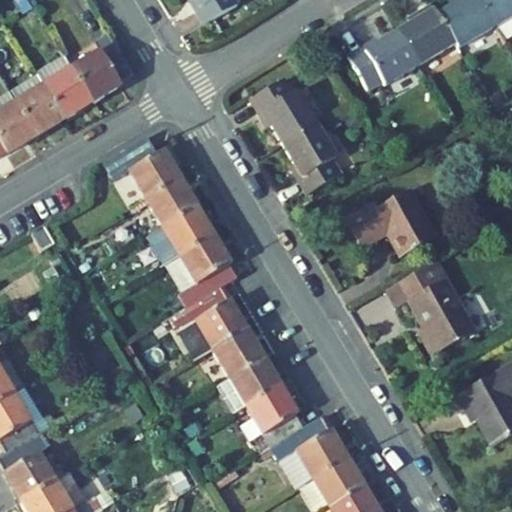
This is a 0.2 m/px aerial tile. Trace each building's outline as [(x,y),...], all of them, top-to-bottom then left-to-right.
[(238,8),(233,0),(192,0),(199,11),(196,13),(204,28),(238,8)] [(458,51),(495,29),(476,0),(454,0),(452,1),(455,6),(437,17),(455,46),(458,51)] [(511,36),(511,0),(476,0),(495,29),(503,41),(511,36)] [(396,35),(418,69),(455,46),(437,17),(431,8),(412,19),(415,23),(396,35)] [(368,93),(381,84),(384,89),(418,69),(396,35),(365,54),(363,50),(347,59),(368,93)] [(100,53),(72,70),(92,105),(134,79),(109,37),(95,45),(100,53)] [(43,87),(72,70),(64,58),(36,75),(37,77),(43,87)] [(64,122),(92,105),(72,70),(43,87),(64,122)] [(8,94),(35,139),(64,122),(43,87),(37,77),(8,94)] [(282,148),(317,128),(296,94),(292,96),(284,82),(250,102),(259,117),(262,115),(282,148)] [(508,105),(511,103),(511,89),(503,95),(508,105)] [(0,159),(35,139),(8,94),(0,98),(0,159)] [(337,161),(317,128),(282,148),(302,181),(298,184),(307,199),(341,177),(332,164),(337,161)] [(113,182),(128,173),(146,201),(180,181),(163,152),(156,156),(146,139),(103,165),(113,182)] [(197,209),(180,181),(146,201),(162,230),(197,209)] [(437,240),(410,192),(379,209),(376,204),(345,222),(358,246),(384,231),(400,261),(437,240)] [(180,259),(214,238),(197,209),(162,230),(180,259)] [(31,236),(41,254),(54,246),(44,229),(31,236)] [(231,267),(214,238),(180,259),(165,268),(182,296),(179,298),(187,311),(220,291),(237,280),(230,268),(231,267)] [(475,333),(446,282),(407,304),(426,338),(421,341),(431,359),(475,333)] [(195,362),(212,352),(246,331),(229,302),(228,303),(220,291),(187,311),(178,316),(185,328),(177,333),(195,362)] [(187,311),(179,298),(168,304),(176,317),(178,316),(187,311)] [(229,380),(264,360),(246,331),(212,352),(229,380)] [(245,409),(280,388),(264,360),(229,380),(216,388),(233,416),(245,409)] [(511,438),(511,403),(511,401),(511,399),(511,366),(451,402),(459,416),(469,410),(492,450),(511,438)] [(0,403),(14,395),(0,372),(0,403)] [(245,409),(270,450),(303,431),(296,418),(298,417),(280,388),(245,409)] [(14,395),(0,403),(0,447),(6,456),(30,442),(39,437),(14,395)] [(320,420),(303,431),(270,450),(278,463),(295,453),(312,481),(347,461),(330,432),(328,433),(320,420)] [(55,483),(30,442),(6,456),(0,459),(0,466),(5,474),(3,475),(20,504),(55,483)] [(312,481),(295,453),(278,463),(295,492),(297,490),(312,481)] [(329,510),(364,489),(347,461),(312,481),(329,510)] [(55,483),(20,504),(25,511),(89,511),(68,476),(55,483)] [(325,511),(329,510),(312,481),(297,490),(310,511),(325,511)] [(377,511),(364,489),(329,510),(330,511),(377,511)]
